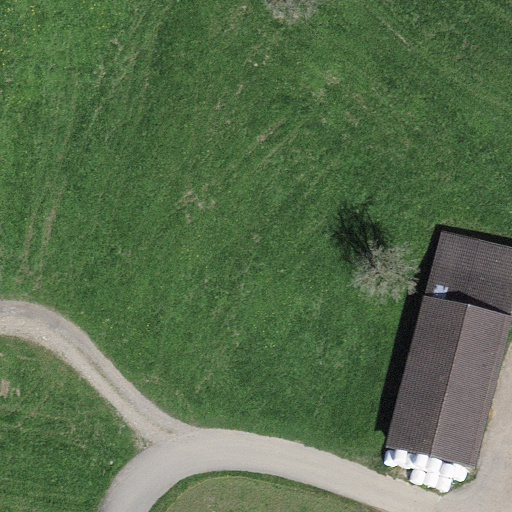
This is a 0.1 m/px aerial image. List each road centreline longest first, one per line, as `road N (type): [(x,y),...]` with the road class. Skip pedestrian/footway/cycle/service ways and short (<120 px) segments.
road 1 (residential): [(123,511),(151,468),(224,448),(268,453),(430,511)]
road 2 (track): [(0,323),(76,350),(181,455)]
